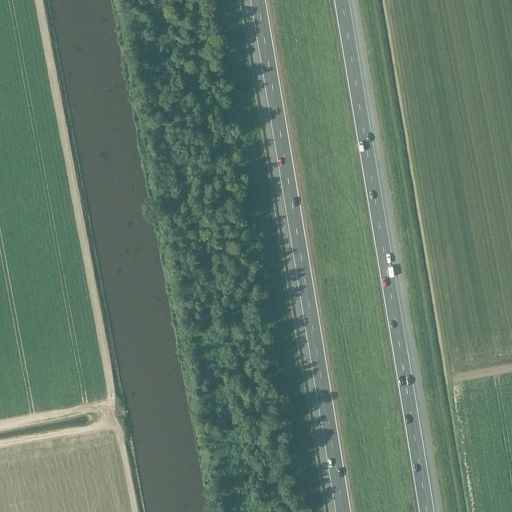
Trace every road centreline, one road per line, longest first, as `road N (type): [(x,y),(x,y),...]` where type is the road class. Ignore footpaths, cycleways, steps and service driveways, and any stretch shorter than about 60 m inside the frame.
road 1 (motorway): [(256,0),(342,511)]
road 2 (motorway): [(425,511),(340,0)]
